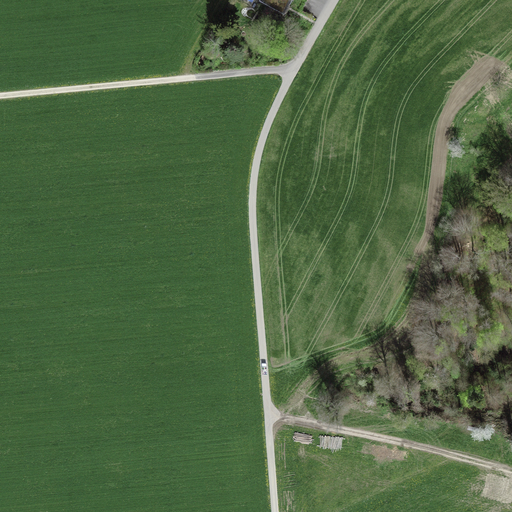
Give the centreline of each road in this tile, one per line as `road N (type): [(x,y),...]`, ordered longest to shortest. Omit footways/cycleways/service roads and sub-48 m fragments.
road 1 (unclassified): [(293,69),(262,137),(252,189),(274,511)]
road 2 (track): [(0,95),(293,69)]
road 3 (track): [(284,417),(511,469)]
